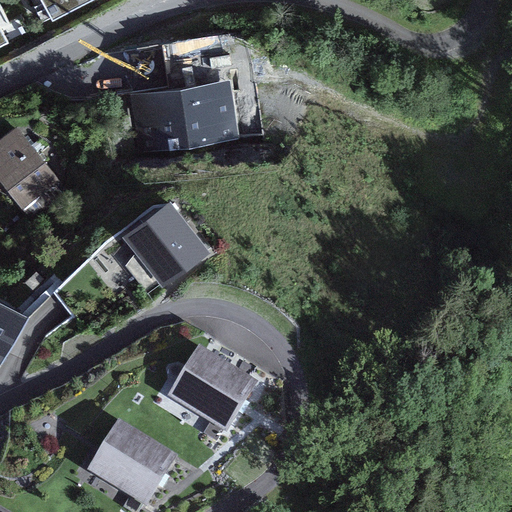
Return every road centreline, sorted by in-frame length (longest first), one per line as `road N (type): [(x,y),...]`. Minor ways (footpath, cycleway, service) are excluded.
road 1 (residential): [(0,403),(161,315),(205,306),(249,318),(292,363),(301,433),(288,462),(222,511)]
road 2 (trunk): [(213,0),(0,172)]
road 3 (residential): [(172,0),(0,78)]
road 4 (residential): [(482,0),(464,31),(429,42),(321,0)]
